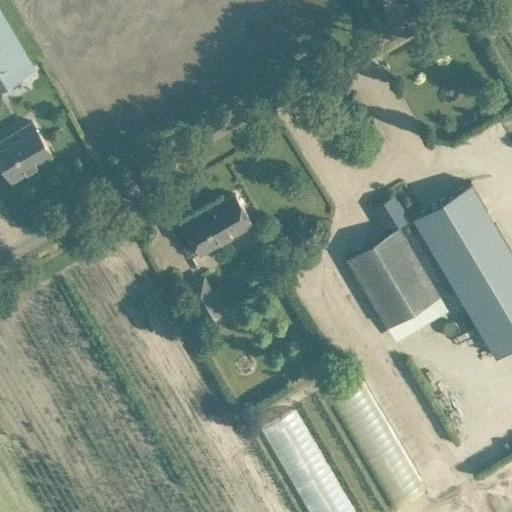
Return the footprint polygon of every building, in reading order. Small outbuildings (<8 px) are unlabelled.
[(0,87),(34,68),(24,51),(0,11),(0,87)] [(0,139),(0,160),(11,179),(52,154),(32,120),(0,139)] [(495,354),(511,343),(511,251),(470,180),(412,215),(495,354)] [(235,193),(182,224),(199,253),(252,222),(235,193)] [(408,218),(393,193),(372,206),(387,231),(398,225),(408,218)] [(346,255),(356,273),(386,322),(438,292),(398,225),(387,231),(346,255)] [(223,310),(213,293),(194,304),(204,321),(223,310)] [(327,384),(385,507),(420,491),(362,368),(327,384)]
